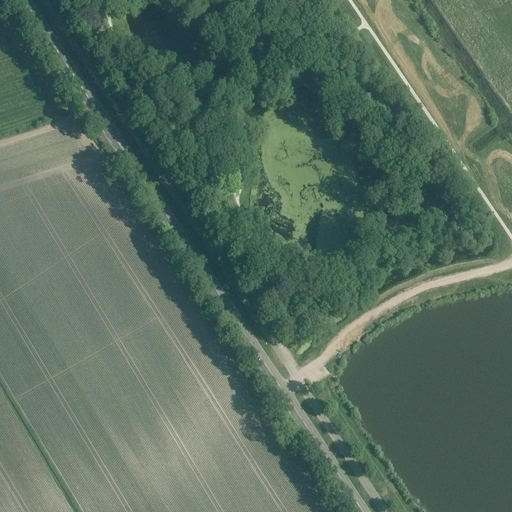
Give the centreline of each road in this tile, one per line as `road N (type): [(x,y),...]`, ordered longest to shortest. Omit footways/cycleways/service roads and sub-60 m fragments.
road 1 (secondary): [(282,391),(22,0)]
road 2 (unclassified): [(296,379),(43,0)]
road 3 (unclassified): [(384,511),(296,379)]
road 4 (secondary): [(362,511),(282,391)]
